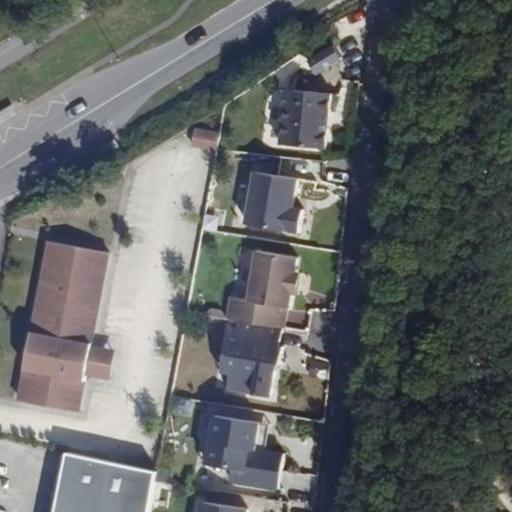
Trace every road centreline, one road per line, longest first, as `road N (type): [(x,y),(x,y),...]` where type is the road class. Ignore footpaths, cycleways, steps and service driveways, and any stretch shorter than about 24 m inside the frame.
road 1 (unclassified): [(387,0),(378,147),(329,511)]
road 2 (tertiary): [(0,167),(271,0)]
